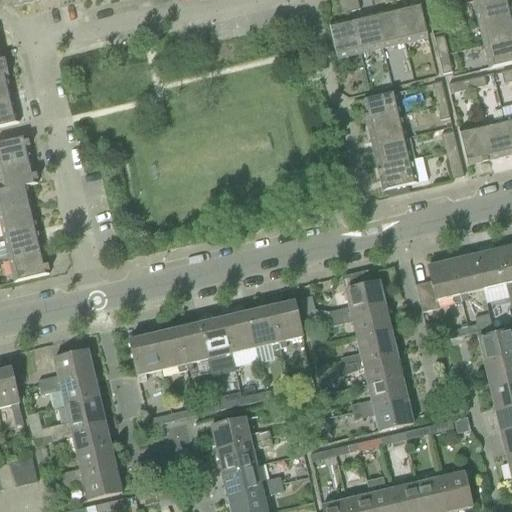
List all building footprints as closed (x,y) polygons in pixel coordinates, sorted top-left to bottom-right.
[(350,14),(346,0),(335,0),(340,17),(350,14)] [(355,0),(346,0),(350,14),(359,12),(355,0)] [(423,0),(427,15),(439,12),(436,0),(423,0)] [(488,0),(473,4),(478,26),(511,17),(511,15),(508,0),(488,0)] [(418,5),(396,11),(404,46),(427,40),(418,5)] [(396,11),(373,16),(382,51),(404,46),(396,11)] [(439,12),(427,15),(431,32),(443,29),(439,12)] [(373,16),(351,21),(359,56),(382,51),(373,16)] [(511,17),(478,26),(483,48),(511,41),(511,17)] [(359,56),(351,21),(328,27),(337,61),(359,56)] [(433,41),(437,59),(447,56),(443,38),(433,41)] [(511,41),(483,48),(489,71),(511,65),(511,41)] [(447,56),(437,59),(441,77),(451,75),(447,56)] [(511,84),(511,71),(500,74),(503,86),(511,84)] [(483,79),(470,82),(472,91),(485,88),(483,79)] [(0,81),(0,105),(12,102),(7,80),(0,81)] [(470,82),(447,87),(449,96),(472,91),(470,82)] [(440,84),(431,87),(436,109),(445,107),(440,84)] [(359,103),(365,126),(401,118),(395,95),(359,103)] [(0,129),(18,125),(12,102),(0,105),(0,129)] [(436,109),(439,123),(448,121),(445,107),(436,109)] [(365,126),(370,148),(406,140),(401,118),(365,126)] [(511,119),(503,122),(511,157),(511,156),(511,119)] [(503,122),(481,127),(489,162),(511,157),(503,122)] [(489,162),(481,127),(458,132),(466,167),(489,162)] [(439,137),(443,155),(456,152),(452,134),(439,137)] [(0,145),(0,169),(30,162),(25,139),(0,145)] [(370,148),(375,171),(411,162),(406,140),(370,148)] [(456,152),(443,155),(450,182),(462,179),(456,152)] [(30,162),(0,169),(0,188),(1,192),(1,193),(27,187),(36,185),(30,162)] [(411,162),(375,171),(381,193),(416,185),(411,162)] [(1,193),(0,192),(0,216),(32,209),(29,195),(28,188),(27,187),(1,193)] [(0,216),(0,227),(3,239),(38,231),(32,209),(0,216)] [(3,239),(8,262),(43,254),(38,231),(3,239)] [(511,248),(497,252),(505,287),(509,307),(511,305),(511,248)] [(497,252),(473,258),(482,293),(505,287),(497,252)] [(43,254),(8,262),(14,285),(48,276),(43,254)] [(473,258),(450,263),(460,305),(467,303),(466,297),(482,293),(473,258)] [(460,305),(450,263),(425,269),(429,285),(414,288),(420,316),(437,312),(435,304),(451,300),(453,306),(460,305)] [(316,324),(330,321),(330,322),(384,309),(378,285),(374,286),(366,273),(339,279),(339,281),(347,279),(351,291),(344,293),(348,310),(328,315),(313,313),(316,324)] [(276,303),(267,305),(278,352),(285,350),(284,344),(301,340),(293,305),(277,308),(276,303)] [(260,312),(245,316),(253,351),(269,347),(271,354),(278,352),(267,305),(258,307),(260,312)] [(351,325),(355,341),(390,333),(384,309),(330,322),(332,329),(351,325)] [(229,314),(220,316),(230,357),(253,351),(245,316),(230,319),(229,314)] [(213,324),(198,327),(207,362),(211,379),(234,374),(233,371),(231,363),(230,357),(220,316),(211,318),(213,324)] [(475,328),(466,330),(468,337),(491,331),(487,317),(474,320),(475,328)] [(183,325),(174,327),(185,374),(193,372),(191,366),(207,362),(198,327),(184,330),(183,325)] [(166,335),(151,338),(160,373),(176,369),(178,376),(185,374),(174,327),(165,329),(166,335)] [(441,336),(443,343),(457,340),(455,332),(441,336)] [(339,362),(341,369),(395,356),(390,333),(355,341),(359,357),(339,362)] [(511,333),(497,337),(477,341),(483,365),(511,358),(511,333)] [(160,373),(151,338),(137,342),(135,336),(127,338),(128,344),(127,344),(135,379),(136,379),(138,385),(144,384),(143,377),(160,373)] [(37,384),(38,390),(93,377),(87,353),(52,362),(56,379),(37,384)] [(341,369),(326,373),(330,384),(358,373),(362,371),(362,372),(366,388),(401,380),(395,356),(341,369)] [(511,358),(483,365),(488,389),(511,383),(511,358)] [(0,370),(1,374),(0,374),(0,411),(10,409),(15,428),(22,427),(14,391),(10,372),(9,372),(8,366),(0,367),(0,370)] [(59,394),(63,409),(98,401),(93,377),(38,390),(40,398),(59,394)] [(350,409),(352,416),(407,403),(401,380),(366,388),(370,404),(350,409)] [(286,383),(273,386),(274,390),(276,398),(276,399),(289,396),(289,395),(287,389),(287,388),(286,383)] [(511,383),(488,389),(494,412),(511,408),(511,383)] [(301,386),(287,389),(289,395),(289,396),(303,393),(301,386)] [(239,395),(217,400),(220,412),(220,413),(242,408),(242,407),(240,401),(240,399),(239,395)] [(255,397),(240,401),(242,407),(242,408),(256,404),(256,403),(255,397)] [(48,430),(49,437),(104,424),(98,401),(63,409),(67,426),(48,430)] [(407,403),(352,416),(354,423),(373,418),(377,435),(412,427),(407,403)] [(322,407),(311,409),(314,421),(325,418),(322,407)] [(208,408),(194,411),(195,419),(209,415),(208,408)] [(511,408),(494,412),(499,436),(511,432),(511,408)] [(195,419),(194,411),(180,414),(182,422),(195,419)] [(160,419),(146,423),(147,430),(162,427),(162,426),(161,419),(160,419)] [(209,430),(215,454),(270,441),(268,434),(249,439),(245,421),(209,430)] [(326,421),(315,424),(318,437),(329,434),(326,421)] [(466,421),(453,424),(456,436),(469,433),(466,421)] [(70,440),(74,456),(109,448),(104,424),(49,437),(51,445),(70,440)] [(451,424),(436,428),(438,435),(452,432),(451,424)] [(416,432),(403,435),(405,443),(418,440),(416,432)] [(511,432),(499,436),(505,459),(511,457),(511,432)] [(403,435),(389,438),(391,446),(405,443),(403,435)] [(215,454),(221,477),(256,469),(252,453),(272,448),(270,441),(215,454)] [(370,443),(356,446),(358,454),(372,451),(370,443)] [(356,446),(342,449),(344,457),(358,454),(356,446)] [(58,477),(60,484),(115,471),(109,448),(74,456),(78,472),(58,477)] [(323,454),(308,457),(310,465),(325,462),(323,454)] [(31,461),(19,464),(25,488),(37,485),(31,461)] [(19,464),(7,466),(13,491),(25,488),(19,464)] [(7,466),(0,468),(0,487),(1,494),(13,491),(7,466)] [(221,477),(226,501),(281,488),(279,480),(259,485),(256,469),(221,477)] [(115,471),(60,484),(62,491),(81,486),(85,504),(120,495),(115,471)] [(444,473),(437,475),(445,511),(463,511),(471,510),(463,475),(445,479),(444,473)] [(431,483),(415,487),(420,511),(445,511),(437,475),(429,477),(431,483)] [(398,484),(390,486),(396,511),(420,511),(415,487),(399,490),(398,484)] [(384,494),(368,497),(371,511),(396,511),(390,486),(383,487),(384,494)] [(226,501),(228,511),(265,511),(263,499),(282,495),(281,488),(226,501)] [(178,489),(156,494),(159,507),(181,502),(178,489)] [(154,494),(141,497),(143,508),(157,505),(156,502),(154,494)] [(351,495),(343,497),(346,511),(371,511),(368,497),(352,501),(351,495)] [(346,511),(343,497),(336,498),(338,505),(320,509),(321,511),(346,511)] [(121,502),(107,505),(108,511),(113,511),(123,510),(121,502)]
